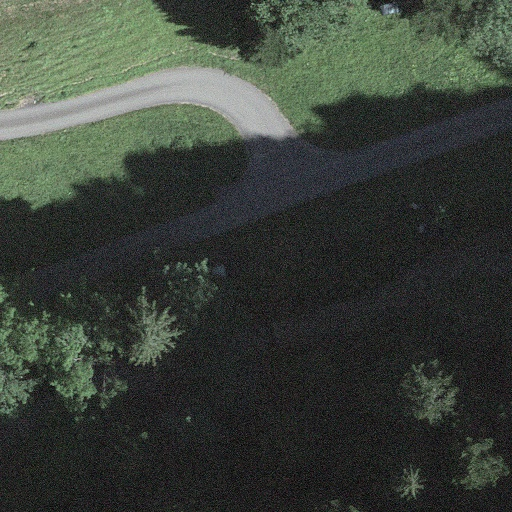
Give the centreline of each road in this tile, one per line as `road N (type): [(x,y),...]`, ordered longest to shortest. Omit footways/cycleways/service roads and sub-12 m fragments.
road 1 (track): [(0,309),(511,134)]
road 2 (track): [(0,125),(216,80),(259,94),(304,130),(348,185)]
